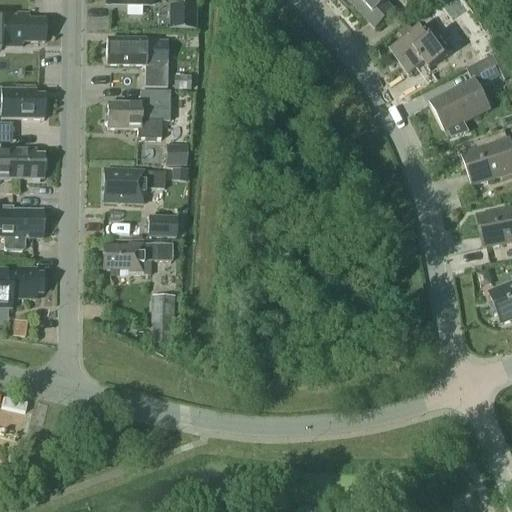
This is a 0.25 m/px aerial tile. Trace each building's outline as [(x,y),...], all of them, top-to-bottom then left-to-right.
[(358,0),(354,4),(377,28),(395,14),(386,4),(390,0),(407,0),(408,1),(409,0),(358,0)] [(195,7),(180,7),(179,31),(194,31),(195,7)] [(43,45),(44,22),(28,21),(28,16),(0,15),(0,48),(22,49),(22,45),(43,45)] [(437,32),(432,36),(424,25),(413,32),(409,26),(399,32),(404,39),(389,49),(408,77),(423,66),(428,72),(453,54),(437,32)] [(487,58),(496,52),(484,34),(475,40),(487,58)] [(166,91),(167,44),(146,43),(146,42),(105,41),(105,68),(144,68),(143,90),(166,91)] [(479,89),(503,77),(492,57),(466,71),(472,84),(429,106),(444,134),(490,111),(479,89)] [(190,92),(190,78),(173,77),(173,92),(190,92)] [(0,121),(42,122),(43,98),(34,98),(35,93),(0,92),(0,96),(0,121)] [(160,142),(161,124),(168,124),(169,94),(139,94),(139,105),(107,105),(107,120),(105,121),(104,126),(106,128),(106,131),(137,132),(136,142),(160,142)] [(0,123),(0,143),(17,143),(17,123),(0,123)] [(471,188),(511,174),(511,145),(511,141),(461,158),(471,188)] [(186,147),(165,147),(165,168),(185,169),(186,147)] [(0,181),(42,182),(42,158),(35,158),(35,153),(0,153),(0,148),(0,181)] [(163,184),(163,174),(143,174),(143,173),(110,172),(110,176),(103,176),(102,205),(143,206),(143,184),(163,184)] [(24,250),(24,241),(41,241),(41,213),(11,213),(11,209),(0,209),(0,240),(3,240),(3,249),(5,253),(21,253),(24,250)] [(482,250),(511,244),(511,211),(476,219),(482,250)] [(176,221),(147,221),(147,239),(176,240),(176,221)] [(171,247),(160,247),(126,247),(126,248),(102,248),(102,273),(126,273),(126,277),(149,277),(149,263),(171,263),(171,247)] [(0,310),(11,311),(12,300),(35,301),(35,295),(40,296),(41,278),(35,278),(35,273),(0,272),(0,310)] [(511,287),(490,297),(503,326),(511,322),(511,287)] [(150,298),(150,326),(174,326),(174,298),(150,298)]
